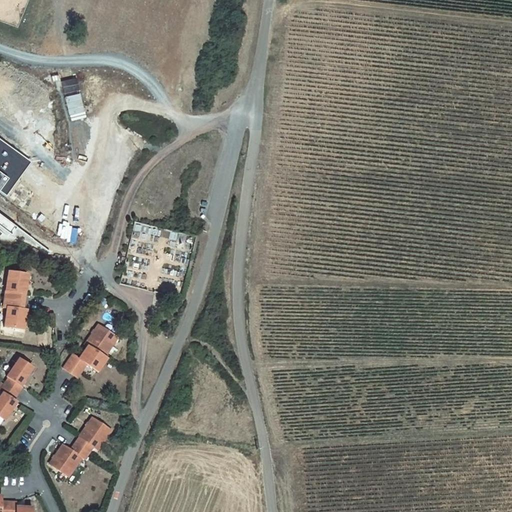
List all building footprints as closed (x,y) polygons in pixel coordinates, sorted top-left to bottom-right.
[(0,210),(0,196),(1,195),(9,201),(37,161),(0,134),(0,210)] [(22,302),(23,296),(26,276),(8,273),(4,300),(22,302)] [(21,310),(22,302),(4,300),(3,308),(6,309),(4,328),(22,330),(25,311),(21,311),(21,310)] [(85,346),(87,347),(102,358),(115,338),(98,327),(85,346)] [(63,369),(76,378),(85,364),(96,372),(105,359),(102,358),(87,347),(78,360),(72,356),(63,369)] [(17,395),(21,388),(19,387),(31,369),(18,360),(6,378),(8,379),(4,386),(17,395)] [(12,401),(17,395),(4,386),(0,390),(0,392),(2,394),(0,397),(0,418),(3,421),(15,403),(12,401)] [(79,438),(74,445),(87,454),(92,447),(96,450),(109,431),(92,420),(79,438)] [(70,452),(62,446),(49,465),(67,477),(80,459),(83,461),(87,454),(74,445),(70,452)] [(8,503),(7,511),(30,511),(31,509),(16,508),(16,503),(8,503)]
